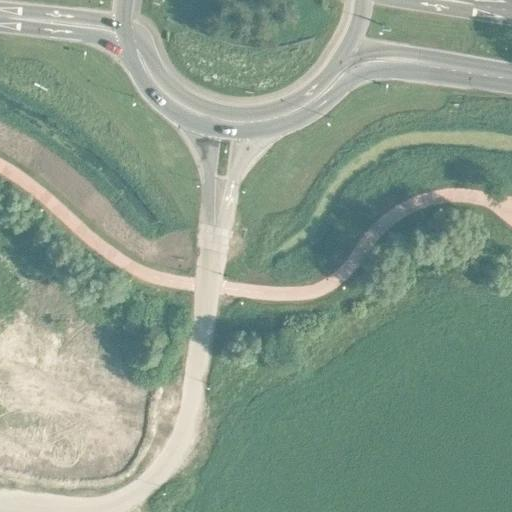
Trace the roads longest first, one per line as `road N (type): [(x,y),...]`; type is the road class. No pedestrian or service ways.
road 1 (residential): [(214,213),(181,437),(133,498),(97,511)]
road 2 (secondary): [(247,130),(302,117),(369,68),(430,65)]
road 3 (secondary): [(124,21),(181,93),(252,112)]
